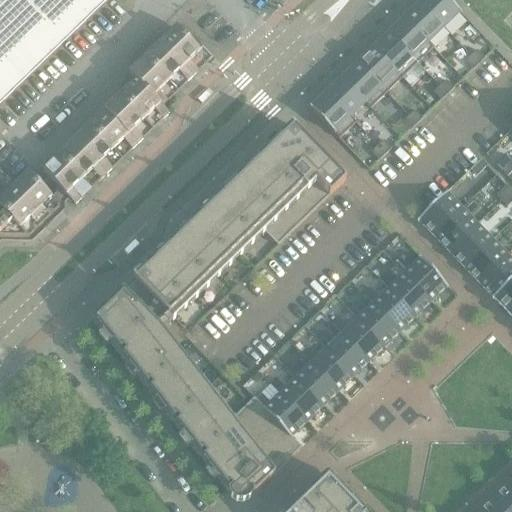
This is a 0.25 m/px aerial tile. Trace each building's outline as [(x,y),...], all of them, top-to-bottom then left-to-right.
[(0,0),(0,104),(13,92),(107,0),(0,0)] [(446,0),(421,0),(418,3),(444,29),(459,15),(460,16),(461,14),(446,0)] [(418,3),(403,18),(433,49),(434,49),(429,44),(444,29),(418,3)] [(403,18),(387,33),(418,64),(433,49),(403,18)] [(177,28),(160,44),(193,78),(201,70),(198,67),(206,59),(177,28)] [(387,33),(372,48),(402,80),(418,64),(387,33)] [(160,44),(145,59),(172,87),(179,79),(185,85),(193,78),(160,44)] [(372,48),(356,63),(386,95),(402,80),(372,48)] [(477,52),(471,57),(479,66),(485,60),(477,52)] [(471,57),(465,63),(473,71),(479,66),(471,57)] [(132,78),(136,82),(139,85),(140,85),(162,108),(163,108),(170,100),(164,94),(172,87),(145,59),(129,75),(132,78)] [(356,63),(341,78),(371,110),(386,95),(356,63)] [(341,78),(325,93),(355,125),(356,124),(351,119),(365,105),(370,110),(371,110),(341,78)] [(139,85),(136,82),(120,97),(147,124),(155,117),(161,123),(169,115),(163,108),(162,108),(140,85),(139,85)] [(445,82),(440,87),(448,96),(453,90),(445,82)] [(440,87),(434,93),(442,101),(448,96),(440,87)] [(325,93),(309,109),(339,140),(355,125),(325,93)] [(105,112),(108,115),(138,145),(146,138),(140,132),(147,124),(120,97),(105,112)] [(105,112),(90,127),(116,154),(124,147),(130,153),(138,145),(108,115),(105,112)] [(415,112),(409,117),(417,126),(422,120),(415,112)] [(409,117),(403,123),(411,131),(417,126),(409,117)] [(74,142),(78,145),(107,175),(115,168),(109,162),(116,154),(90,127),(74,142)] [(123,291),(92,321),(209,470),(210,469),(210,468),(213,466),(224,477),(221,480),(220,479),(218,481),(227,494),(229,493),(229,495),(230,497),(231,499),(233,501),(235,502),(237,503),(239,503),(241,503),(244,503),(246,502),(248,501),(249,499),(251,498),(252,496),(252,494),(254,495),(261,488),(302,449),(292,438),(264,410),(255,400),(254,399),(253,400),(240,413),(232,421),(162,332),(158,327),(258,231),(263,236),(265,233),(278,247),(342,185),(345,182),(309,145),(292,127),(134,280),(133,279),(132,280),(136,284),(126,294),(123,291)] [(59,157),(62,160),(85,184),(93,177),(99,183),(107,175),(78,145),(74,142),(59,157)] [(383,142),(378,147),(385,156),(391,150),(383,142)] [(378,147),(372,153),(380,161),(385,156),(378,147)] [(506,156),(496,166),(502,172),(511,162),(506,156)] [(42,172),(46,176),(75,206),(84,198),(78,192),(85,184),(62,160),(59,157),(42,172)] [(482,162),(472,171),(477,177),(487,167),(482,162)] [(511,162),(502,172),(507,178),(511,172),(511,162)] [(0,236),(21,237),(27,231),(33,233),(38,229),(36,222),(45,213),(42,210),(42,208),(52,199),(28,174),(13,189),(0,175),(0,236)] [(506,187),(496,196),(502,202),(511,192),(506,187)] [(511,192),(502,202),(507,208),(511,203),(511,192)] [(423,217),(417,222),(419,223),(434,238),(462,210),(448,195),(448,194),(447,193),(423,217)] [(462,210),(434,238),(449,253),(477,226),(462,210)] [(477,226),(449,253),(464,269),(492,241),(477,226)] [(492,241),(464,269),(479,284),(508,257),(492,241)] [(511,261),(508,257),(479,284),(493,299),(492,299),(493,300),(511,282),(511,261)] [(409,269),(403,275),(431,304),(446,289),(447,290),(448,289),(419,259),(418,260),(419,260),(409,269)] [(400,260),(394,265),(403,275),(409,269),(400,260)] [(384,275),(379,280),(388,290),(394,284),(384,275)] [(394,284),(388,290),(416,319),(431,304),(403,275),(394,284)] [(511,282),(493,300),(494,301),(494,300),(509,315),(511,312),(511,282)] [(369,290),(363,295),(372,305),(378,299),(369,290)] [(378,299),(372,305),(400,334),(416,319),(388,290),(378,299)] [(353,305),(348,310),(357,320),(363,314),(353,305)] [(363,314),(357,320),(385,349),(400,334),(372,305),(363,314)] [(338,320),(332,325),(341,335),(347,329),(338,320)] [(347,329),(341,335),(369,364),(385,349),(357,320),(347,329)] [(322,335),(316,340),(326,350),(332,345),(322,335)] [(332,345),(326,350),(353,379),(369,364),(341,335),(332,345)] [(307,350),(301,355),(310,365),(316,359),(307,350)] [(316,359),(310,365),(338,394),(353,379),(326,350),(316,359)] [(291,365),(285,370),(295,380),(301,374),(291,365)] [(301,374),(295,380),(323,409),(338,394),(310,365),(301,374)] [(276,380),(270,385),(279,395),(285,389),(276,380)] [(285,389),(279,395),(307,424),(323,409),(295,380),(285,389)] [(260,395),(255,400),(264,410),(270,404),(260,395)] [(264,410),(292,438),(307,424),(279,395),(270,404),(264,410)] [(288,511),(363,511),(338,486),(317,485),(288,511)] [(511,511),(511,489),(509,486),(493,501),(504,511),(511,511)] [(504,511),(493,501),(481,511),(504,511)]
